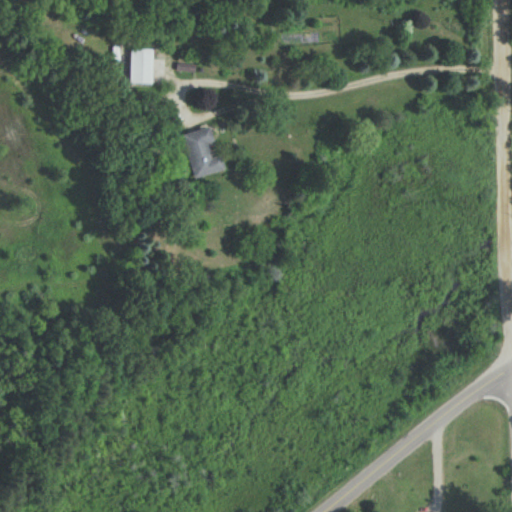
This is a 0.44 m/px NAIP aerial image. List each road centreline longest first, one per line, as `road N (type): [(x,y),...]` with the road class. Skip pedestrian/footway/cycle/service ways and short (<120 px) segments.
road 1 (residential): [(511,245),(505,0)]
road 2 (tertiary): [(511,370),(330,511)]
